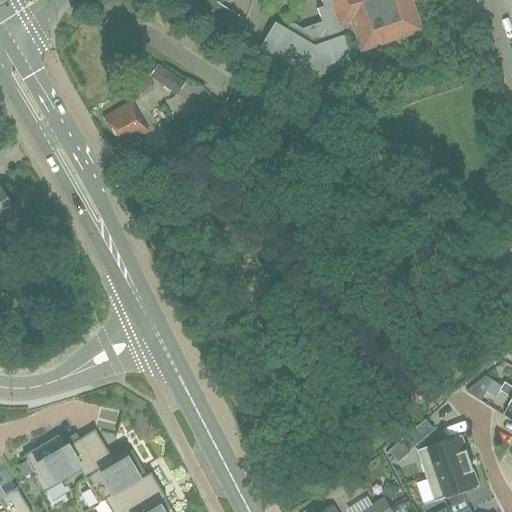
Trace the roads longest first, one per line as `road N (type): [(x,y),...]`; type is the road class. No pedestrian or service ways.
road 1 (residential): [(511,265),(104,4)]
road 2 (secondary): [(158,331),(0,43)]
road 3 (secondary): [(249,511),(158,331)]
road 4 (residential): [(158,331),(37,382),(0,383)]
